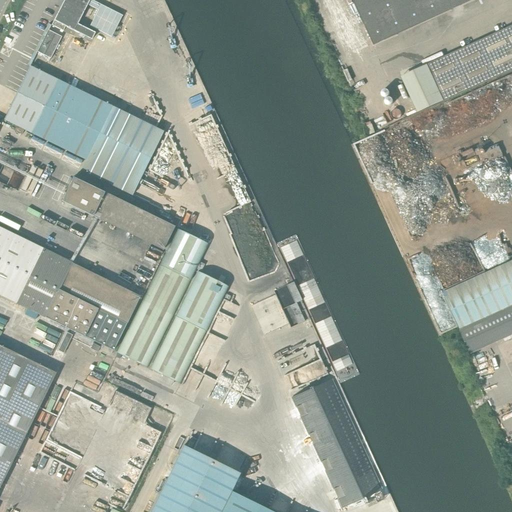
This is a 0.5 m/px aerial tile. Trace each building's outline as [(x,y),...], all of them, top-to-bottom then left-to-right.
[(77,23),(87,4),(98,10),(90,24),(111,35),(121,16),(90,0),(63,0),(53,20),(73,30),(91,40),(95,32),(77,23)] [(352,0),(374,46),(474,0),(352,0)] [(418,114),(443,102),(511,70),(511,25),(497,32),(426,65),(401,77),(418,114)] [(48,29),(37,51),(50,57),(61,36),(48,29)] [(176,215),(187,188),(162,133),(162,132),(30,66),(3,120),(84,160),(79,170),(130,196),(132,193),(176,215)] [(161,251),(173,227),(72,177),(60,201),(161,251)] [(111,351),(138,296),(0,227),(0,295),(14,303),(111,351)] [(145,367),(151,357),(206,245),(177,230),(160,262),(115,352),(145,367)] [(459,331),(511,306),(511,261),(443,293),(459,331)] [(229,279),(201,266),(154,367),(194,385),(233,300),(222,295),(229,279)] [(291,305),(283,309),(291,327),(307,321),(291,283),(283,286),(291,305)] [(0,486),(55,374),(0,346),(0,486)] [(342,509),(383,491),(332,380),(291,399),(342,509)] [(272,511),(229,489),(238,471),(183,445),(148,511),(272,511)]
